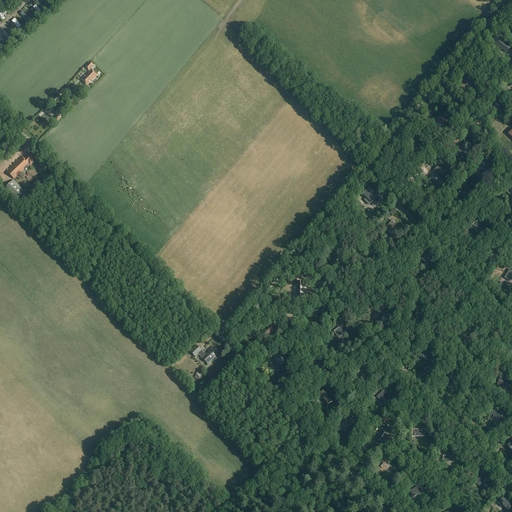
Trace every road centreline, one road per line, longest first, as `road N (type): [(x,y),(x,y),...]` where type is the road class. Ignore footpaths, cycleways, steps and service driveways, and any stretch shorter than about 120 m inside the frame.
road 1 (track): [(390,511),(0,109)]
road 2 (track): [(507,0),(223,341)]
road 3 (track): [(296,255),(511,480)]
road 4 (track): [(511,228),(461,300),(386,279),(333,294)]
road 5 (track): [(511,319),(366,169)]
road 6 (track): [(456,423),(499,307)]
road 7 (track): [(375,338),(358,357),(292,372),(272,391)]
